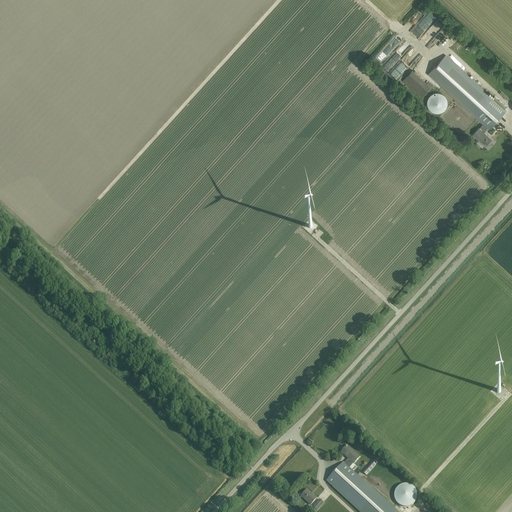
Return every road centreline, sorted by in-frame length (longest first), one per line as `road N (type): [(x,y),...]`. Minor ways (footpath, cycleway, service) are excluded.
road 1 (residential): [(215,511),(511,190)]
road 2 (track): [(253,469),(0,237)]
